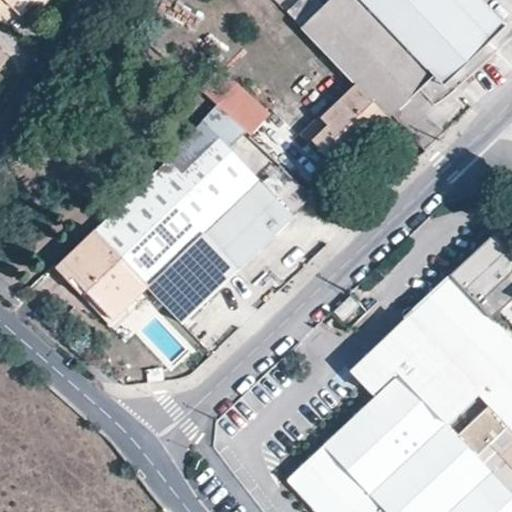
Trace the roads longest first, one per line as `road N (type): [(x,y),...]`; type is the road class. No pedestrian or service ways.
road 1 (residential): [(145,450),(466,146)]
road 2 (unknown): [(294,313),(328,347),(248,445),(259,478),(290,511)]
road 3 (residential): [(0,319),(145,450)]
road 4 (residential): [(0,142),(95,0)]
